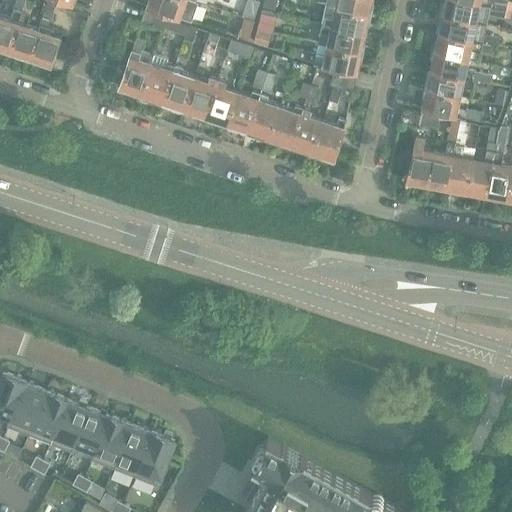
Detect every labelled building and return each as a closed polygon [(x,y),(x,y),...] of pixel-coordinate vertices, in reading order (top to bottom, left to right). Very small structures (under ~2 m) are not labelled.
[(15,0),(10,17),(0,13),(0,45),(9,49),(26,0),(25,0),(15,0)] [(26,0),(9,49),(29,56),(39,27),(27,23),(34,3),(26,0)] [(184,8),(186,0),(149,0),(148,6),(190,20),(193,11),(184,8)] [(275,11),(277,0),(266,0),(264,8),(275,11)] [(372,1),(372,0),(327,0),(327,4),(372,14),(374,5),(372,1)] [(505,8),(468,0),(445,0),(445,5),(443,6),(441,14),(486,24),(488,13),(504,16),(505,8)] [(468,0),(505,8),(506,8),(507,0),(506,0),(468,0)] [(39,27),(29,56),(40,59),(41,61),(46,63),(48,62),(52,63),(54,55),(63,58),(68,44),(59,41),(63,30),(49,25),(55,5),(47,3),(39,27)] [(327,4),(323,24),(365,34),(367,25),(370,23),(372,14),(327,4)] [(147,10),(142,22),(164,29),(168,17),(147,10)] [(486,24),(441,14),(440,20),(441,23),(439,32),(495,44),(498,45),(500,36),(483,33),(486,24)] [(272,31),(275,19),(263,16),(260,29),(272,31)] [(170,29),(186,34),(189,25),(173,19),(170,29)] [(248,19),(241,38),(249,40),(255,22),(248,19)] [(323,24),(318,44),(363,54),(366,44),(364,41),(365,34),(323,24)] [(192,43),(198,27),(189,25),(186,34),(184,40),(192,43)] [(272,33),(259,30),(256,42),(269,47),(272,33)] [(221,35),(211,32),(208,39),(218,43),(221,35)] [(435,43),(433,51),(467,58),(470,48),(493,53),(495,44),(439,32),(437,41),(435,43)] [(250,56),(254,46),(238,41),(235,51),(250,56)] [(362,62),(363,54),(318,44),(316,54),(297,49),(295,56),(314,63),(357,72),(358,64),(362,62)] [(142,94),(153,62),(140,57),(142,50),(133,48),(120,86),(130,90),(132,92),(137,94),(139,93),(142,94)] [(465,68),(467,58),(433,51),(432,58),(433,60),(431,70),(473,79),(475,71),(465,68)] [(156,54),(153,62),(142,94),(144,95),(145,97),(151,99),(153,98),(163,101),(176,64),(169,62),(170,59),(156,54)] [(182,107),(185,108),(196,76),(182,71),(184,67),(176,64),(163,101),(172,104),(174,107),(179,109),(182,107)] [(254,85),(263,88),(269,71),(260,69),(254,85)] [(426,81),(425,89),(459,96),(462,86),(472,88),(473,79),(431,70),(429,79),(426,81)] [(269,71),(263,88),(271,91),(277,74),(269,71)] [(336,72),(332,84),(336,85),(331,100),(338,102),(343,88),(353,91),(356,77),(336,72)] [(197,112),(206,115),(219,78),(210,75),(209,80),(196,76),(185,108),(187,109),(188,111),(194,113),(197,112)] [(227,81),(219,78),(206,115),(215,118),(216,121),(222,123),(225,121),(227,122),(238,90),(225,86),(227,81)] [(300,95),(307,98),(312,85),(304,83),(300,95)] [(319,88),(312,85),(307,98),(315,100),(319,88)] [(457,106),(459,96),(425,89),(423,95),(425,97),(423,107),(486,121),(488,112),(457,106)] [(498,89),(494,104),(502,106),(505,91),(498,89)] [(240,126),(249,130),(262,93),(253,90),(252,94),(238,90),(227,122),(230,123),(231,126),(237,128),(240,126)] [(270,95),(262,93),(249,130),(259,133),(260,135),(265,137),(268,136),(270,137),(281,104),(268,100),(270,95)] [(294,109),(281,104),(270,137),(272,138),(274,140),(280,142),(282,141),(291,144),(304,107),(296,104),(294,109)] [(313,110),(304,107),(291,144),(301,147),(302,149),(309,152),(311,150),(313,151),(324,119),(311,115),(313,110)] [(439,128),(442,116),(423,112),(421,124),(439,128)] [(338,124),(324,119),(313,151),(316,152),(317,154),(323,156),(326,155),(335,158),(346,126),(345,126),(347,119),(340,117),(338,124)] [(438,186),(448,188),(456,144),(461,120),(451,119),(445,152),(434,150),(427,186),(436,188),(438,186)] [(511,164),(502,163),(509,126),(500,124),(499,129),(487,195),(497,197),(498,200),(506,201),(511,171),(511,164)] [(485,160),(474,158),(467,194),(476,195),(478,194),(487,195),(499,129),(491,128),(485,160)] [(427,186),(434,150),(423,148),(425,138),(417,137),(407,180),(416,182),(418,184),(427,186)] [(456,144),(448,188),(456,189),(458,192),(467,194),(474,158),(475,148),(456,144)] [(26,380),(3,372),(0,380),(0,417),(9,421),(7,425),(8,426),(26,380)] [(27,381),(26,380),(8,426),(29,434),(46,390),(26,382),(27,381)] [(67,399),(46,390),(29,434),(50,442),(67,399)] [(79,403),(67,399),(50,442),(71,451),(89,407),(86,406),(88,402),(80,399),(79,403)] [(110,415),(89,407),(71,451),(72,451),(76,442),(95,450),(92,459),(93,459),(110,415)] [(131,424),(110,415),(93,459),(114,467),(131,424)] [(151,432),(131,424),(114,467),(135,476),(153,430),(152,430),(151,432)] [(164,435),(153,430),(135,476),(157,485),(175,439),(172,438),(173,434),(166,431),(164,435)] [(0,448),(5,451),(11,441),(3,437),(0,443),(0,448)] [(403,511),(404,511),(269,438),(254,464),(268,471),(246,511),(403,511)] [(44,459),(37,455),(31,466),(38,470),(44,459)] [(45,474),(51,463),(44,459),(38,470),(45,474)] [(86,477),(79,473),(73,484),(80,488),(86,477)] [(87,492),(93,481),(86,477),(80,488),(87,492)] [(119,511),(124,504),(117,500),(111,511),(113,511),(119,511)] [(104,511),(87,502),(80,511),(104,511)]
